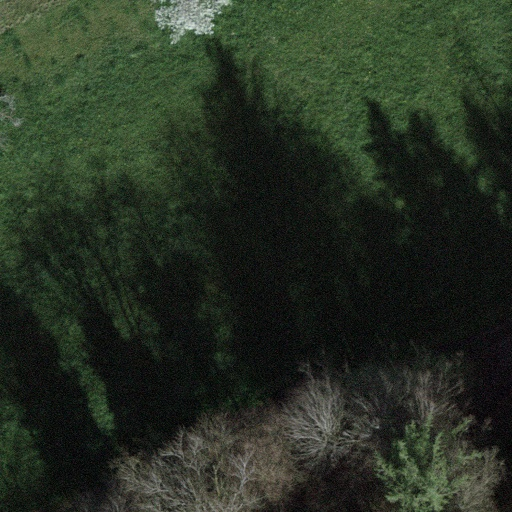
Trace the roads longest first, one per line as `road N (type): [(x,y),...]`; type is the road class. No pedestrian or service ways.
road 1 (track): [(105,511),(511,317)]
road 2 (track): [(389,511),(511,355)]
